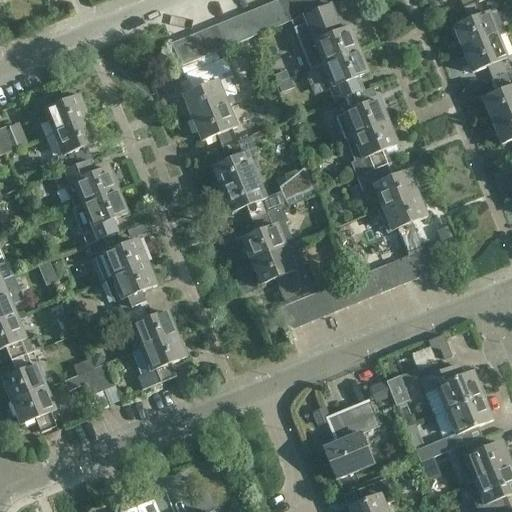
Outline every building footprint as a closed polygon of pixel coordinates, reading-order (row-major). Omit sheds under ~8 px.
[(288,0),(286,0),(277,4),(286,26),(298,22),(288,0)] [(302,0),(288,0),(298,22),(309,17),(302,0)] [(316,0),(302,0),(309,17),(321,12),(316,0)] [(329,0),(316,0),(321,12),(326,10),(332,7),(329,0)] [(442,0),(445,5),(456,0),(459,0),(464,12),(479,5),(490,0),(442,0)] [(277,4),(265,9),(274,31),(286,26),(277,4)] [(479,5),(464,12),(469,25),(455,31),(464,53),(499,39),(499,38),(506,36),(497,14),(485,19),(479,5)] [(265,9),(253,13),(263,36),(274,31),(265,9)] [(337,37),(326,10),(321,12),(309,17),(298,22),(301,29),(294,31),(312,74),(316,73),(362,54),(352,31),(337,37)] [(253,13),(242,18),(252,40),(257,38),(263,36),(253,13)] [(242,18),(231,22),(240,45),(252,40),(242,18)] [(231,22),(219,27),(228,50),(240,45),(231,22)] [(219,27),(207,32),(217,55),(228,50),(219,27)] [(207,32),(196,36),(206,59),(217,55),(207,32)] [(196,36),(185,41),(194,64),(204,60),(206,59),(196,36)] [(499,39),(464,53),(473,76),(488,70),(493,83),(511,75),(511,74),(508,76),(503,64),(508,62),(499,39)] [(185,41),(173,46),(182,68),(189,66),(194,64),(185,41)] [(362,54),(316,73),(325,95),(340,89),(345,102),(361,96),(356,82),(371,76),(362,54)] [(216,88),(204,60),(194,64),(189,66),(200,94),(185,100),(195,123),(229,109),(220,86),(216,88)] [(511,75),(493,83),(498,96),(484,101),(493,125),(511,117),(511,75)] [(61,92),(46,98),(31,104),(40,127),(50,123),(56,137),(91,122),(82,99),(67,106),(61,92)] [(367,109),(361,96),(345,102),(350,115),(336,121),(346,144),(391,125),(381,103),(367,109)] [(229,109),(195,123),(203,145),(219,139),(224,153),(239,147),(234,133),(238,131),(229,109)] [(511,117),(493,125),(503,147),(511,143),(511,117)] [(91,122),(56,137),(65,159),(70,157),(76,170),(90,164),(85,151),(100,144),(91,122)] [(391,125),(346,144),(354,164),(350,165),(356,181),(390,167),(385,154),(400,148),(391,125)] [(8,129),(0,131),(0,157),(17,151),(8,129)] [(259,180),(249,157),(259,153),(254,141),(239,147),(224,153),(229,165),(214,171),(224,194),(259,180)] [(90,164),(76,170),(53,179),(58,192),(65,189),(74,212),(84,208),(120,194),(111,171),(95,177),(90,164)] [(396,180),(390,167),(356,181),(366,204),(379,199),(384,211),(377,213),(377,214),(419,197),(410,174),(396,180)] [(259,180),(224,194),(233,217),(248,210),(254,223),(269,217),(263,204),(268,202),(259,180)] [(120,194),(84,208),(93,230),(99,228),(104,242),(120,236),(114,222),(129,216),(120,194)] [(419,197),(377,214),(387,237),(398,232),(409,259),(421,254),(425,253),(414,226),(429,220),(419,197)] [(288,224),(283,211),(269,217),(254,223),(259,236),(244,243),(253,265),(295,248),(285,225),(288,224)] [(125,248),(120,236),(104,242),(110,254),(104,256),(114,279),(104,283),(104,284),(149,265),(140,242),(125,248)] [(315,298),(295,248),(253,265),(262,288),(278,282),(289,308),(293,307),(304,302),(315,298)] [(425,253),(421,254),(430,277),(442,272),(433,250),(425,253)] [(421,254),(409,259),(418,282),(430,277),(421,254)] [(409,259),(398,264),(407,286),(418,282),(409,259)] [(398,264),(386,269),(395,291),(407,286),(398,264)] [(149,265),(104,284),(113,306),(117,305),(121,314),(115,317),(117,320),(149,307),(144,294),(159,288),(149,265)] [(386,269),(375,273),(384,296),(395,291),(386,269)] [(375,273),(363,278),(372,301),(384,296),(375,273)] [(351,283),(360,305),(372,301),(363,278),(351,283)] [(13,279),(0,284),(0,326),(19,319),(14,306),(23,302),(13,279)] [(351,283),(340,288),(349,310),(360,305),(351,283)] [(340,288),(328,292),(337,315),(349,310),(340,288)] [(328,292),(317,297),(326,319),(337,315),(328,292)] [(315,298),(304,302),(313,324),(326,319),(317,297),(315,298)] [(304,302),(293,307),(302,329),(313,324),(304,302)] [(154,320),(149,307),(117,320),(123,334),(125,333),(134,354),(130,356),(179,337),(169,314),(154,320)] [(290,334),(302,329),(293,307),(289,308),(281,311),(290,334)] [(19,319),(0,326),(0,352),(7,350),(13,363),(28,356),(43,350),(37,336),(27,340),(19,319)] [(179,337),(130,356),(140,379),(136,380),(142,394),(179,379),(173,365),(188,359),(179,337)] [(441,348),(443,346),(442,342),(440,340),(437,339),(434,341),(432,344),(433,347),(435,349),(438,350),(441,348)] [(28,356),(13,363),(17,374),(3,380),(12,404),(48,390),(38,366),(33,368),(28,356)] [(95,370),(92,371),(89,362),(72,368),(76,378),(63,384),(68,394),(87,387),(92,398),(104,393),(95,370)] [(95,370),(104,393),(115,388),(106,366),(95,370)] [(455,374),(451,372),(450,370),(418,383),(423,395),(434,391),(443,413),(480,398),(482,397),(476,383),(474,384),(470,374),(460,378),(457,373),(455,374)] [(393,408),(406,402),(397,379),(384,384),(393,408)] [(48,390),(12,404),(21,427),(36,421),(42,435),(58,428),(52,415),(57,413),(48,390)] [(480,398),(443,413),(453,438),(490,422),(480,398)] [(361,438),(379,430),(369,405),(329,421),(338,445),(323,451),(336,483),(373,468),(361,438)] [(473,442),(453,450),(449,440),(415,454),(420,466),(451,453),(459,472),(466,469),(472,484),(509,469),(499,445),(478,453),(473,442)] [(511,475),(509,469),(472,484),(478,498),(471,501),(475,511),(502,511),(498,502),(511,495),(511,475)] [(385,511),(383,507),(392,503),(384,482),(357,492),(362,504),(347,510),(348,511),(385,511)] [(162,511),(172,511),(167,498),(158,502),(162,511)]
